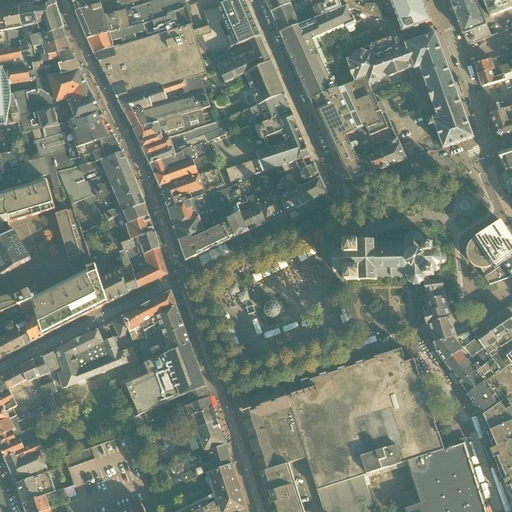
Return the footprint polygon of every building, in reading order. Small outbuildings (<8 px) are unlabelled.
[(72,0),(77,12),(90,9),(95,8),(102,5),(104,5),(106,17),(125,11),(121,0),(72,0)] [(121,0),(125,11),(134,8),(131,0),(121,0)] [(146,5),(144,0),(131,0),(134,8),(146,5)] [(186,8),(184,1),(183,0),(182,1),(181,0),(153,0),(154,3),(151,3),(154,12),(157,20),(169,17),(168,15),(186,8)] [(252,17),(244,0),(236,0),(219,7),(237,47),(250,42),(250,41),(261,38),(252,17)] [(291,7),(309,0),(308,0),(293,0),(291,1),(289,1),(288,0),(266,0),(272,13),(290,5),(291,7)] [(294,13),(311,6),(309,0),(291,7),(290,5),(272,13),(280,33),(299,25),(294,13)] [(328,94),(338,90),(355,83),(355,82),(366,78),(369,85),(370,85),(383,79),(388,77),(388,78),(409,70),(408,69),(414,67),(405,44),(407,43),(397,18),(394,20),(380,14),(383,8),(383,7),(382,5),(380,4),(378,3),(375,4),(371,4),(370,4),(369,4),(367,4),(366,5),(364,8),(356,5),(354,0),(308,0),(309,0),(311,6),(316,19),(299,25),(280,33),(311,101),(328,94)] [(419,28),(419,26),(432,21),(423,0),(389,0),(397,18),(407,43),(418,39),(417,37),(419,36),(417,30),(415,31),(414,28),(415,28),(415,29),(419,28)] [(471,44),(491,36),(485,20),(478,3),(481,2),(483,1),(490,18),(511,9),(511,5),(511,3),(511,2),(511,0),(449,0),(452,7),(458,22),(458,23),(459,24),(463,35),(464,35),(465,39),(466,38),(468,43),(469,44),(471,44)] [(39,24),(60,19),(54,1),(38,4),(35,5),(39,24)] [(157,21),(157,20),(154,12),(151,3),(146,5),(134,8),(130,10),(125,11),(106,17),(82,24),(88,39),(157,21)] [(23,33),(39,29),(38,24),(39,24),(35,5),(19,7),(23,33)] [(82,24),(106,17),(104,5),(102,5),(95,8),(90,9),(77,12),(77,13),(82,24)] [(11,50),(20,48),(21,48),(20,42),(24,41),(23,33),(19,7),(5,9),(8,32),(11,50)] [(88,39),(95,54),(138,41),(173,30),(192,25),(186,8),(168,15),(169,17),(157,20),(157,21),(88,39)] [(8,32),(5,9),(0,9),(0,52),(11,50),(8,32)] [(63,29),(60,19),(39,24),(38,24),(39,29),(40,35),(63,29)] [(194,31),(192,25),(173,30),(138,41),(95,54),(95,55),(96,55),(112,86),(120,101),(119,101),(156,90),(198,77),(208,74),(197,42),(197,39),(194,31)] [(194,31),(197,39),(212,34),(209,26),(194,31)] [(35,48),(67,39),(63,29),(40,35),(28,38),(29,46),(31,56),(23,58),(20,48),(11,50),(0,52),(0,66),(7,66),(7,71),(25,69),(30,59),(37,58),(35,48)] [(437,36),(436,34),(436,33),(435,34),(418,39),(407,43),(405,44),(414,67),(415,70),(420,68),(427,87),(424,89),(430,105),(433,104),(438,117),(428,120),(430,126),(434,124),(444,149),(474,138),(460,97),(456,89),(455,84),(452,76),(437,36)] [(246,74),(271,62),(267,51),(261,38),(250,41),(250,42),(253,47),(248,50),(234,57),(237,64),(221,72),(225,83),(233,80),(246,74)] [(37,58),(71,50),(67,39),(35,48),(37,58)] [(21,48),(20,48),(23,58),(31,56),(29,46),(21,48)] [(28,72),(76,61),(71,50),(37,58),(30,59),(25,69),(27,68),(28,72)] [(483,88),(483,87),(487,86),(487,87),(489,86),(499,83),(502,82),(505,81),(506,82),(506,81),(504,76),(511,73),(509,65),(498,68),(497,66),(494,67),(492,60),(478,63),(475,64),(482,87),(483,87),(483,88)] [(11,85),(29,82),(36,80),(49,77),(64,75),(80,70),(76,61),(28,72),(27,68),(25,69),(7,71),(8,74),(10,82),(11,85)] [(259,106),(285,95),(271,62),(246,74),(259,106)] [(8,74),(7,71),(7,66),(0,66),(0,127),(14,124),(11,110),(18,109),(19,109),(16,101),(16,100),(14,94),(11,85),(10,82),(8,74)] [(36,80),(38,89),(14,94),(16,100),(30,97),(30,98),(48,93),(86,80),(80,70),(64,75),(49,77),(36,80)] [(169,102),(205,92),(205,91),(201,79),(198,77),(156,90),(119,101),(126,114),(169,102)] [(366,175),(359,162),(356,154),(360,152),(366,149),(378,144),(382,142),(387,139),(392,137),(385,121),(382,114),(386,112),(384,108),(382,102),(378,103),(374,96),(374,95),(373,95),(369,85),(366,78),(355,82),(355,83),(338,90),(328,94),(311,101),(319,119),(325,132),(331,145),(335,152),(347,180),(348,180),(349,181),(348,181),(366,175)] [(30,97),(16,100),(16,101),(19,109),(18,109),(20,118),(69,106),(94,96),(86,80),(48,93),(30,98),(30,97)] [(135,130),(211,108),(205,92),(169,102),(126,114),(135,130)] [(280,116),(292,112),(285,95),(259,106),(251,110),(251,109),(244,112),(246,117),(253,114),(257,126),(260,124),(280,116)] [(69,106),(20,118),(18,109),(11,110),(14,124),(19,123),(21,134),(24,133),(33,132),(33,131),(48,128),(58,125),(63,124),(76,120),(76,121),(92,115),(92,114),(102,111),(94,96),(69,106)] [(511,107),(491,114),(498,135),(501,137),(511,134),(511,107)] [(167,129),(213,114),(211,108),(135,130),(135,131),(136,131),(140,140),(167,129)] [(72,131),(107,121),(102,111),(92,114),(92,115),(76,121),(76,120),(63,124),(58,125),(48,128),(51,137),(72,131)] [(311,157),(306,145),(305,145),(303,138),(300,132),(300,131),(297,124),(292,112),(280,116),(260,124),(257,126),(262,139),(264,139),(268,150),(257,154),(263,173),(275,169),(283,166),(283,165),(311,157)] [(182,135),(191,132),(195,131),(217,123),(213,114),(167,129),(140,140),(144,149),(170,138),(182,135)] [(33,131),(33,132),(41,158),(115,136),(107,121),(72,131),(51,137),(48,128),(33,131)] [(184,143),(205,135),(213,132),(223,128),(220,122),(217,123),(195,131),(191,132),(182,135),(170,138),(144,149),(148,158),(174,148),(173,148),(184,143)] [(0,138),(21,134),(19,123),(14,124),(0,127),(0,138)] [(213,132),(205,135),(184,143),(173,148),(174,148),(148,158),(151,165),(166,160),(176,156),(177,156),(181,154),(180,153),(206,143),(208,142),(226,135),(223,128),(213,132)] [(248,140),(255,139),(250,128),(244,131),(248,140)] [(0,154),(18,150),(15,140),(23,139),(21,134),(0,138),(0,154)] [(123,153),(115,136),(41,158),(19,164),(23,181),(24,183),(25,182),(50,175),(55,189),(61,187),(56,173),(60,173),(97,163),(116,156),(123,153)] [(406,160),(397,138),(388,142),(387,139),(382,142),(378,144),(379,147),(382,153),(388,167),(398,163),(406,160)] [(193,161),(211,155),(206,143),(180,153),(181,154),(177,156),(176,156),(166,160),(151,165),(155,175),(193,161)] [(375,172),(388,167),(382,153),(379,147),(378,144),(366,149),(375,172)] [(366,175),(375,172),(366,149),(360,152),(356,154),(359,162),(366,175)] [(506,172),(511,170),(511,149),(506,152),(502,160),(506,172)] [(20,161),(18,150),(0,154),(0,175),(2,175),(4,172),(3,165),(20,161)] [(84,200),(93,196),(90,188),(93,181),(129,166),(123,153),(116,156),(97,163),(60,173),(73,205),(84,200)] [(199,176),(218,170),(211,155),(193,161),(155,175),(161,188),(199,176)] [(278,175),(285,172),(287,176),(293,174),(300,171),(299,171),(315,165),(311,157),(283,165),(283,166),(275,169),(278,175)] [(240,184),(248,181),(246,178),(255,175),(256,175),(252,161),(226,170),(232,183),(237,180),(239,184),(239,185),(240,184)] [(304,181),(319,175),(315,165),(299,171),(300,171),(293,174),(296,180),(302,177),(304,181)] [(90,188),(93,196),(134,179),(129,166),(93,181),(90,188)] [(302,194),(296,180),(293,174),(287,176),(283,178),(285,182),(290,194),(289,195),(296,209),(307,203),(302,194)] [(250,180),(255,193),(261,191),(255,175),(246,178),(248,181),(250,180)] [(302,194),(323,184),(319,175),(304,181),(302,177),(296,180),(302,194)] [(189,194),(189,195),(204,190),(199,176),(161,188),(166,202),(189,194)] [(134,179),(93,196),(84,200),(87,206),(93,204),(95,211),(98,209),(140,192),(134,179)] [(0,313),(17,307),(20,305),(21,306),(33,301),(33,303),(43,334),(43,337),(94,312),(109,304),(108,299),(101,282),(96,265),(93,266),(89,268),(85,255),(72,210),(66,212),(60,191),(51,194),(47,180),(25,187),(6,192),(3,182),(3,181),(0,181),(0,313)] [(242,190),(248,203),(258,228),(266,223),(257,201),(258,200),(257,197),(255,193),(250,180),(248,181),(240,184),(242,190)] [(287,214),(296,209),(289,195),(290,194),(285,182),(276,187),(287,214)] [(248,203),(242,190),(240,184),(239,185),(239,184),(207,198),(212,213),(220,210),(222,216),(224,221),(228,220),(236,238),(249,232),(238,207),(240,206),(248,203)] [(327,193),(326,189),(323,184),(302,194),(307,203),(327,193)] [(273,220),(287,214),(276,187),(272,188),(275,195),(265,200),(273,220)] [(145,204),(140,192),(98,209),(104,223),(105,223),(128,211),(145,205),(145,204)] [(192,201),(189,195),(189,194),(166,202),(169,210),(192,201)] [(265,200),(263,194),(257,197),(258,200),(257,201),(266,223),(273,220),(265,200)] [(206,198),(205,196),(205,195),(193,200),(193,201),(192,201),(169,210),(175,229),(200,218),(200,219),(208,215),(210,220),(211,220),(212,221),(213,224),(217,223),(215,219),(222,216),(220,210),(212,213),(207,198),(206,198)] [(249,232),(258,228),(248,203),(240,206),(238,207),(249,232)] [(105,223),(108,232),(150,216),(145,205),(128,211),(105,223)] [(213,225),(213,224),(212,221),(211,220),(210,220),(208,215),(200,219),(200,218),(175,229),(179,242),(203,231),(214,227),(213,225)] [(122,244),(155,232),(150,216),(108,232),(113,247),(122,244)] [(186,262),(199,256),(236,238),(228,220),(224,221),(222,216),(215,219),(217,223),(213,224),(213,225),(214,227),(203,231),(179,242),(180,242),(186,262)] [(505,264),(511,259),(511,237),(501,221),(484,232),(505,264)] [(145,255),(160,249),(155,232),(122,244),(124,251),(130,262),(145,256),(145,255)] [(485,275),(486,277),(505,264),(484,232),(474,239),(472,240),(471,242),(469,244),(468,246),(467,249),(467,251),(467,254),(467,256),(468,258),(469,261),(470,263),(472,264),(474,266),(476,267),(478,268),(479,268),(481,269),(485,275)] [(338,251),(335,251),(333,251),(333,253),(334,253),(334,261),(335,270),(334,270),(333,270),(333,272),(336,272),(336,271),(339,271),(346,270),(346,278),(345,278),(346,281),(349,281),(349,280),(358,280),(358,281),(360,281),(360,280),(368,280),(371,280),(375,280),(377,280),(377,278),(383,278),(385,278),(384,278),(391,277),(391,278),(393,278),(393,277),(400,277),(400,278),(401,278),(401,277),(407,277),(407,278),(408,278),(409,282),(410,283),(410,282),(413,285),(414,286),(415,286),(415,285),(419,285),(419,286),(420,286),(421,285),(420,285),(424,282),(424,283),(426,301),(427,305),(432,304),(437,302),(446,299),(446,296),(444,289),(444,285),(443,280),(431,282),(430,276),(434,276),(434,272),(436,272),(437,272),(438,271),(439,270),(440,269),(440,267),(440,266),(440,265),(442,265),(443,264),(444,264),(445,263),(446,262),(446,260),(446,258),(446,257),(445,256),(444,255),(444,254),(442,254),(440,254),(441,252),(440,250),(440,249),(439,247),(438,247),(436,246),(434,246),(433,247),(433,242),(424,242),(422,237),(423,237),(422,236),(422,237),(418,234),(418,233),(417,233),(417,234),(413,234),(413,233),(412,234),(411,234),(412,234),(408,237),(407,237),(407,238),(406,242),(406,243),(399,243),(399,242),(398,242),(398,243),(392,243),(392,242),(390,242),(390,243),(383,243),(381,243),(375,244),(375,242),(367,242),(359,242),(359,241),(356,241),(356,242),(347,242),(347,241),(344,241),(344,245),(345,244),(345,245),(345,251),(345,252),(338,252),(338,251)] [(116,254),(120,253),(124,251),(122,244),(113,247),(116,254)] [(155,281),(168,275),(160,249),(145,255),(145,256),(155,281)] [(129,294),(139,289),(133,270),(131,266),(130,262),(124,251),(120,253),(124,266),(126,266),(126,268),(121,270),(121,271),(129,294)] [(109,304),(129,294),(121,271),(108,277),(100,256),(96,257),(94,253),(89,255),(93,266),(96,265),(101,282),(108,299),(109,304)] [(145,256),(130,262),(131,266),(133,270),(139,289),(155,281),(145,256)] [(511,259),(505,264),(486,277),(485,277),(490,284),(490,285),(491,285),(497,283),(511,277),(511,307),(509,310),(511,314),(511,259)] [(133,342),(147,337),(144,332),(145,332),(142,325),(177,307),(172,292),(129,315),(123,318),(131,333),(130,334),(133,342)] [(477,339),(473,332),(472,332),(456,337),(456,336),(455,337),(452,327),(449,320),(449,318),(452,317),(451,316),(451,315),(446,299),(437,302),(432,304),(427,305),(425,306),(423,309),(425,313),(424,314),(426,321),(427,323),(428,325),(429,324),(432,332),(435,343),(434,343),(433,344),(432,345),(432,346),(433,347),(433,348),(434,348),(435,349),(437,353),(440,357),(441,357),(445,362),(463,349),(477,339)] [(32,343),(43,337),(43,334),(33,303),(33,301),(21,306),(24,315),(32,343)] [(281,312),(281,309),(279,305),(276,302),(272,302),(268,304),(265,307),(265,311),(266,315),(270,318),(274,318),(278,317),(280,313),(281,313),(281,312)] [(2,321),(12,317),(14,320),(15,322),(17,325),(21,334),(26,346),(32,343),(24,315),(21,306),(20,305),(17,307),(0,313),(0,318),(2,321)] [(147,339),(183,324),(177,307),(142,325),(145,332),(144,332),(147,337),(147,339)] [(511,314),(509,310),(497,318),(511,339),(511,314)] [(131,333),(123,318),(113,323),(121,338),(130,334),(131,333)] [(501,348),(511,340),(511,339),(497,318),(485,326),(500,347),(501,348)] [(14,352),(26,346),(21,334),(17,325),(15,322),(14,320),(10,322),(14,328),(11,329),(13,333),(6,337),(14,352)] [(143,365),(191,344),(183,324),(147,339),(139,343),(144,364),(143,365)] [(477,339),(484,349),(488,355),(489,355),(493,361),(497,367),(498,368),(500,371),(507,367),(511,363),(509,359),(503,363),(495,351),(500,347),(485,326),(478,331),(478,329),(473,332),(477,339)] [(121,375),(118,368),(136,360),(132,350),(120,354),(114,339),(110,340),(104,328),(44,358),(50,373),(54,383),(61,381),(63,389),(74,385),(84,381),(99,375),(114,369),(120,383),(143,373),(141,367),(121,375)] [(0,339),(0,353),(3,359),(14,352),(6,337),(0,339)] [(479,353),(484,349),(477,339),(463,349),(445,362),(452,372),(479,352),(479,353)] [(134,419),(159,407),(206,387),(191,344),(143,365),(144,365),(141,367),(143,373),(120,383),(134,419)] [(307,458),(324,511),(375,511),(364,476),(407,462),(445,450),(439,433),(438,433),(435,424),(436,424),(427,396),(426,396),(424,387),(421,378),(415,360),(406,363),(405,360),(405,359),(404,358),(401,349),(374,358),(375,359),(366,362),(365,360),(319,375),(323,385),(313,388),(310,378),(284,387),(287,397),(307,458)] [(493,361),(489,355),(488,355),(484,349),(479,353),(479,352),(452,372),(460,383),(476,372),(487,365),(493,361)] [(44,358),(22,367),(29,382),(38,379),(41,387),(48,402),(47,402),(50,409),(53,415),(64,411),(61,401),(55,404),(51,395),(57,393),(54,383),(50,373),(44,358)] [(468,394),(487,381),(491,378),(500,371),(498,368),(497,367),(491,371),(487,365),(476,372),(460,383),(468,394)] [(25,412),(47,402),(48,402),(41,387),(38,379),(29,382),(22,367),(4,377),(10,391),(18,407),(22,414),(25,412)] [(491,378),(487,381),(468,394),(467,395),(473,403),(472,404),(475,408),(476,408),(483,416),(511,394),(511,374),(507,367),(500,371),(491,378)] [(0,396),(10,391),(4,377),(0,378),(0,396)] [(182,409),(210,398),(206,387),(159,407),(163,417),(178,409),(182,408),(182,409)] [(307,458),(287,397),(284,387),(272,391),(273,393),(269,395),(268,392),(261,394),(284,465),(286,464),(307,458)] [(7,412),(18,407),(10,391),(0,396),(0,411),(5,408),(7,412)] [(64,400),(61,401),(64,411),(75,407),(74,406),(76,406),(71,394),(63,398),(64,400)] [(256,457),(259,467),(261,473),(284,465),(261,394),(257,395),(258,398),(253,399),(254,403),(254,402),(256,407),(252,408),(249,398),(238,402),(241,413),(243,412),(244,417),(243,417),(248,433),(250,432),(251,436),(249,437),(254,453),(255,452),(257,457),(256,457)] [(511,404),(511,394),(483,416),(481,417),(494,448),(491,450),(511,498),(511,407),(511,405),(511,404)] [(214,408),(210,398),(182,409),(182,408),(178,409),(180,415),(181,415),(184,414),(186,417),(192,414),(193,417),(214,408)] [(0,423),(0,437),(12,432),(19,428),(17,423),(34,417),(36,422),(53,415),(50,409),(47,402),(25,412),(22,414),(19,415),(19,416),(10,420),(10,419),(0,423)] [(19,415),(22,414),(18,407),(7,412),(5,408),(0,411),(0,423),(10,419),(10,420),(19,416),(19,415)] [(163,417),(159,407),(134,419),(139,433),(147,430),(146,429),(151,426),(149,423),(162,417),(163,417)] [(197,429),(218,421),(214,408),(193,417),(192,414),(186,417),(184,414),(181,415),(180,415),(171,417),(173,425),(181,422),(184,433),(186,433),(193,430),(193,431),(197,429)] [(186,433),(190,443),(192,452),(188,454),(191,460),(206,453),(226,445),(226,444),(226,443),(222,432),(222,431),(218,421),(197,429),(193,431),(193,430),(186,433)] [(5,458),(45,441),(38,426),(21,433),(19,428),(12,432),(0,437),(0,447),(1,449),(5,458)] [(40,452),(43,451),(48,449),(45,441),(5,458),(8,465),(40,452)] [(488,511),(471,458),(466,443),(451,448),(450,446),(449,447),(449,449),(445,450),(407,462),(421,504),(406,509),(406,511),(488,511)] [(216,469),(232,464),(226,445),(206,453),(191,460),(194,470),(197,478),(207,474),(216,470),(216,469)] [(69,469),(96,460),(92,449),(65,459),(69,469)] [(48,472),(40,452),(8,465),(15,481),(16,481),(17,485),(48,472)] [(235,511),(244,509),(245,507),(245,506),(239,487),(232,464),(216,469),(216,470),(207,474),(209,480),(214,495),(219,511),(235,511)] [(301,511),(286,464),(284,465),(261,473),(273,511),(301,511)] [(181,475),(184,484),(197,478),(194,470),(181,475)] [(24,505),(56,492),(49,472),(48,472),(17,485),(24,505)] [(209,480),(207,474),(197,478),(184,484),(157,495),(160,501),(209,480)] [(68,499),(77,496),(73,487),(65,490),(64,490),(67,496),(68,499)] [(48,502),(67,496),(64,490),(56,492),(24,505),(26,511),(46,511),(50,510),(51,510),(48,502)] [(219,511),(214,495),(179,511),(219,511)] [(152,511),(149,505),(144,507),(142,503),(122,511),(152,511)]
